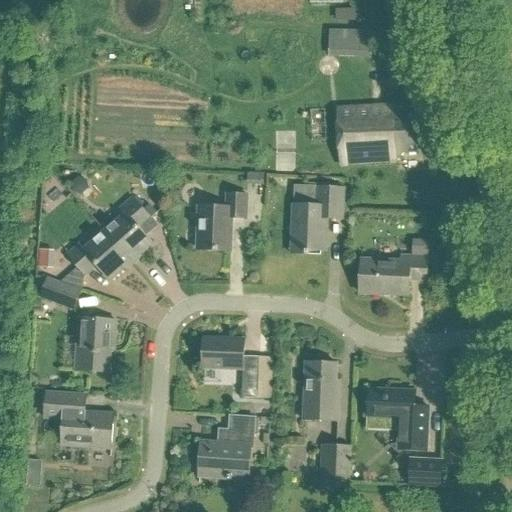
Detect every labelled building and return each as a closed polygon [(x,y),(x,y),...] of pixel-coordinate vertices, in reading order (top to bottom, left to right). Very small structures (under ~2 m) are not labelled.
[(332,29),(353,30),(354,14),(333,14),(332,29)] [(372,53),(373,33),(330,31),(329,51),(372,53)] [(402,112),(401,107),(337,111),(341,167),(396,164),(407,155),(419,154),(416,111),(402,112)] [(289,141),(309,141),(310,113),(289,113),(289,141)] [(276,141),(276,184),(295,184),(295,141),(276,141)] [(248,173),(247,185),(264,185),(265,174),(248,173)] [(73,176),(62,182),(70,197),(80,191),(73,176)] [(342,189),(316,188),(316,207),(292,206),(291,254),(308,255),(308,250),(325,251),(326,220),(341,220),(342,189)] [(247,196),(227,195),(227,209),(199,207),(197,247),(214,248),(214,252),(231,252),(232,220),(246,220),(247,196)] [(124,214),(104,232),(131,263),(152,245),(140,230),(151,220),(133,199),(121,210),(124,214)] [(131,263),(104,232),(83,250),(79,245),(66,257),(77,269),(84,278),(97,267),(110,282),(131,263)] [(412,257),(429,258),(430,241),(412,240),(412,257)] [(427,258),(400,257),(400,263),(360,262),(359,293),(408,295),(409,281),(426,281),(427,258)] [(81,292),(85,279),(84,278),(77,269),(60,284),(80,292),(81,292)] [(73,310),(80,292),(46,279),(39,297),(73,310)] [(360,295),(359,305),(410,311),(411,301),(360,295)] [(114,344),(115,322),(77,320),(75,372),(109,374),(111,344),(114,344)] [(205,340),(203,369),(244,370),(243,398),(258,399),(259,358),(245,357),(245,341),(205,340)] [(337,364),(305,363),(303,421),(338,422),(339,381),(337,381),(337,364)] [(428,451),(428,434),(429,408),(415,408),(415,391),(369,390),(368,432),(405,433),(404,450),(428,451)] [(87,397),(46,394),(44,418),(63,419),(61,446),(110,449),(112,415),(86,413),(87,397)] [(255,419),(231,418),(229,445),(202,444),(200,477),(248,480),(251,448),(253,448),(255,419)] [(320,488),(350,489),(352,447),(322,445),(320,488)] [(411,459),(409,487),(442,489),(444,460),(411,459)] [(29,462),(28,470),(42,471),(43,463),(29,462)]
